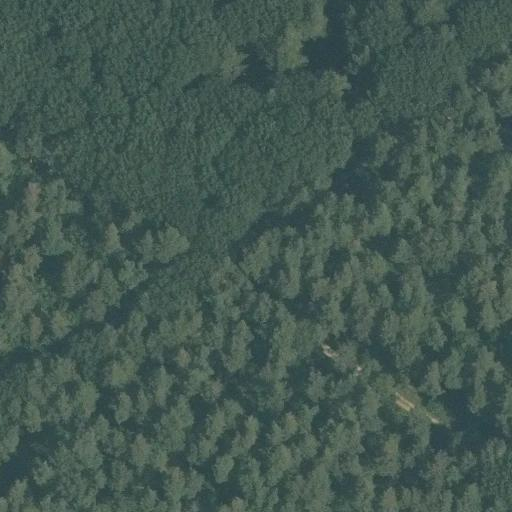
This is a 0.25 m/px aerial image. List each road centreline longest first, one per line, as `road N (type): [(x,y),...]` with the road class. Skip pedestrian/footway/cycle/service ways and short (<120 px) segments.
road 1 (track): [(185,263),(511,45)]
road 2 (track): [(511,476),(185,263)]
road 3 (track): [(185,263),(0,387)]
